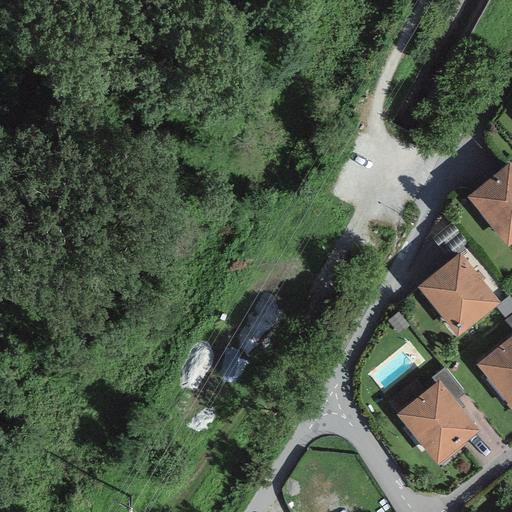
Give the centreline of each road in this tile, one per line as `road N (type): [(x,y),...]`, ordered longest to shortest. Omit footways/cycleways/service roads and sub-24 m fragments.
road 1 (residential): [(440,188),(328,394)]
road 2 (track): [(423,0),(379,99),(374,131),(384,155),(440,188)]
road 3 (residential): [(328,394),(414,511)]
road 4 (unclassified): [(250,511),(328,394)]
road 5 (unclassified): [(511,73),(440,188)]
